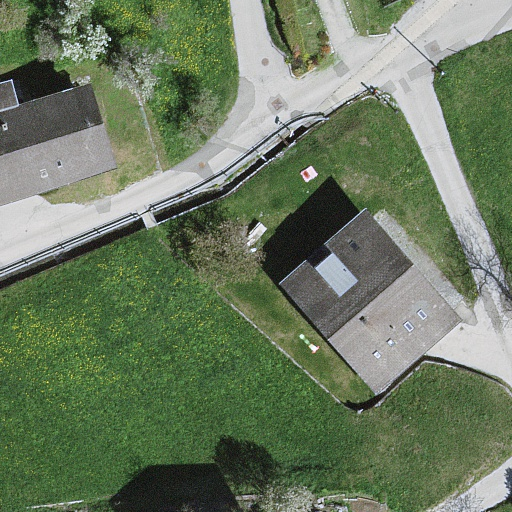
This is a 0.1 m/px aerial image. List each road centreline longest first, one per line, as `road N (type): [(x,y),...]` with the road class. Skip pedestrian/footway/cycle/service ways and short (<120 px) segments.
road 1 (residential): [(0,257),(169,183),(261,122),(394,52)]
road 2 (residential): [(511,336),(463,237),(394,52)]
road 3 (residential): [(394,52),(508,0)]
